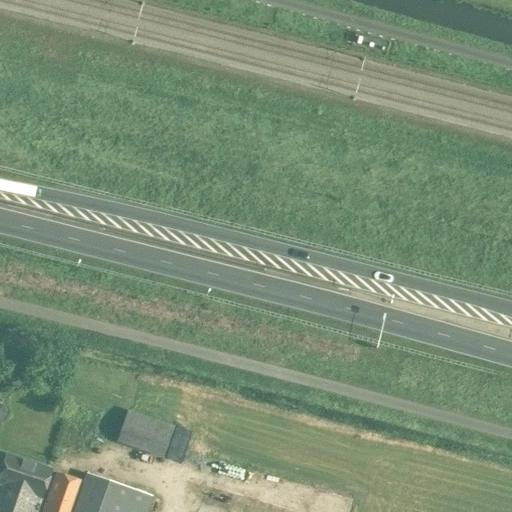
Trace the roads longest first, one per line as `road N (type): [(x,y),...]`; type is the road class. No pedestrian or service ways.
road 1 (trunk): [(0,219),(511,353)]
road 2 (trunk): [(511,309),(0,184)]
